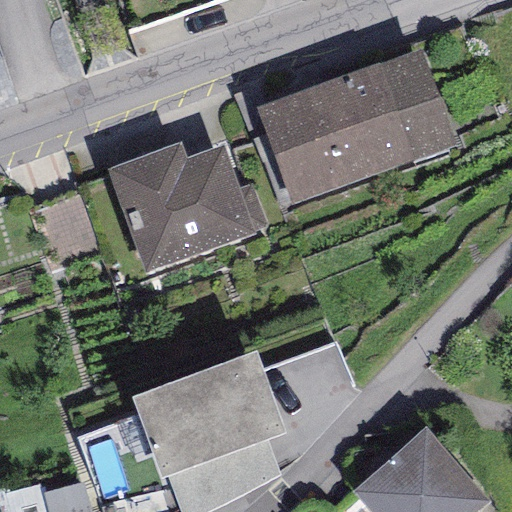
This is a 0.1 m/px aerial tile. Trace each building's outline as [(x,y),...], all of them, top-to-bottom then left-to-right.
[(256,107),(291,205),(454,147),(419,49),(256,107)] [(179,142),(105,169),(144,275),(254,235),(253,232),(268,226),(252,185),(238,190),(222,147),(186,160),(179,142)] [(79,193),(28,211),(49,269),(99,252),(79,193)] [(278,356),(342,329),(332,304),(268,331),(278,356)] [(256,352),(132,396),(161,478),(167,476),(181,511),(205,511),(279,475),(269,439),(286,434),(256,352)] [(478,511),(490,502),(424,427),(350,492),(368,511),(478,511)]
